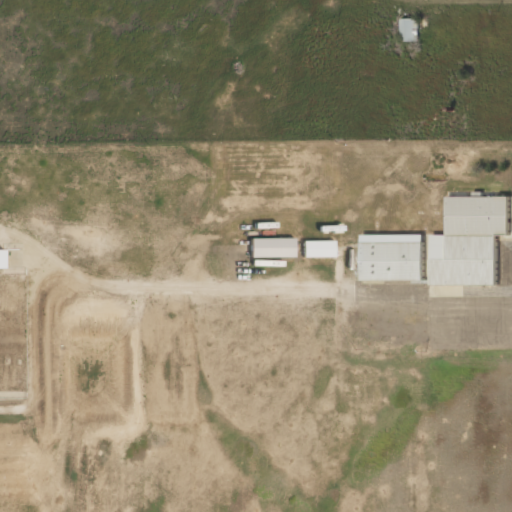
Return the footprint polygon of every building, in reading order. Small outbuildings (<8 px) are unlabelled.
[(402,42),(418,42),(418,19),(402,19),(402,42)] [(499,286),(499,234),(511,234),(511,197),(449,197),(448,236),(433,236),(433,286),(499,286)] [(364,281),(426,280),(425,235),(363,236),(364,281)] [(294,239),(250,240),(250,259),(294,258),(294,239)] [(303,258),(334,258),(334,242),(303,242),(303,258)]
